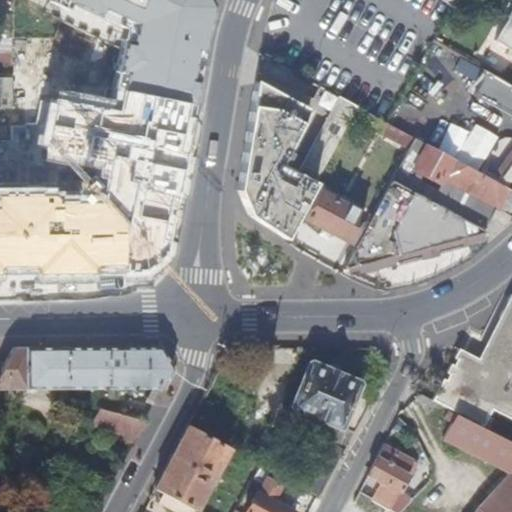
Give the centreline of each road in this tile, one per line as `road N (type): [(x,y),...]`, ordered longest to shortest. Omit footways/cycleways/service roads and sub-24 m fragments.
road 1 (residential): [(195,318),(204,213),(246,0)]
road 2 (residential): [(332,511),(410,365),(404,315)]
road 3 (residential): [(195,318),(194,359),(112,511)]
road 4 (tertiary): [(404,315),(195,318)]
road 5 (tertiary): [(195,318),(0,321)]
road 6 (tertiary): [(511,254),(458,293),(404,315)]
